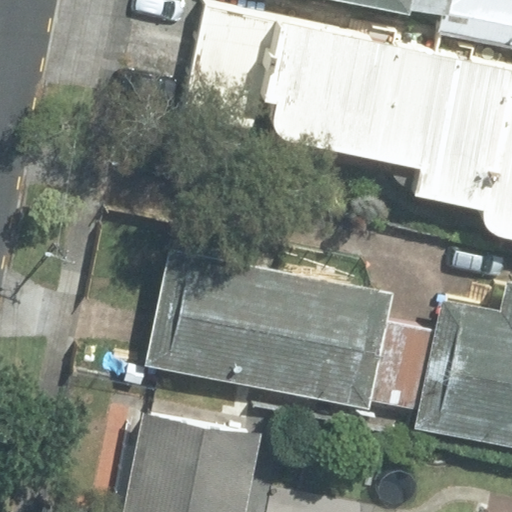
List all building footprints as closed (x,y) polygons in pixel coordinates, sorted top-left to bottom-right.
[(511,52),(249,0),(200,0),(179,105),(417,153),(411,183),(479,197),(475,217),(511,224),(511,52)] [(511,0),(441,0),(445,1),(440,28),(511,41),(511,0)] [(176,231),(149,351),(374,402),(401,282),(176,231)] [(499,294),(443,283),(416,414),(511,434),(511,267),(504,266),(499,294)] [(122,511),(251,511),(268,426),(143,403),(122,511)]
